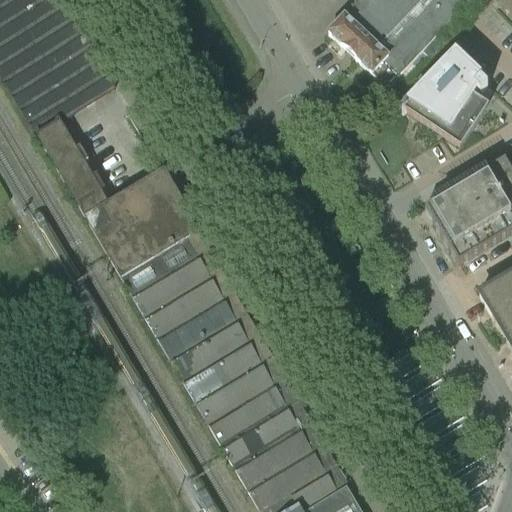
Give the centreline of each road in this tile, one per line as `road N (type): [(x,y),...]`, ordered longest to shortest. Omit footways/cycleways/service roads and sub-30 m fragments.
road 1 (residential): [(381,221),(247,0)]
road 2 (residential): [(511,441),(381,221)]
road 3 (residential): [(381,221),(511,141)]
